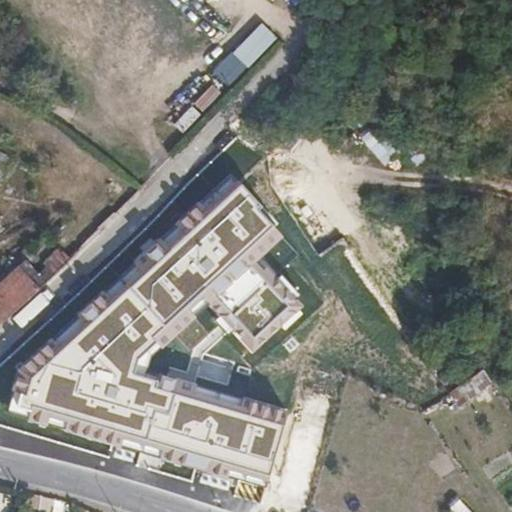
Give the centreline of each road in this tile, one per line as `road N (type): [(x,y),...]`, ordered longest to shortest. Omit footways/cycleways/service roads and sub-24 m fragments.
road 1 (unclassified): [(0,343),(352,0)]
road 2 (unknown): [(0,425),(102,386),(135,363),(192,300)]
road 3 (unclassified): [(166,511),(0,465)]
